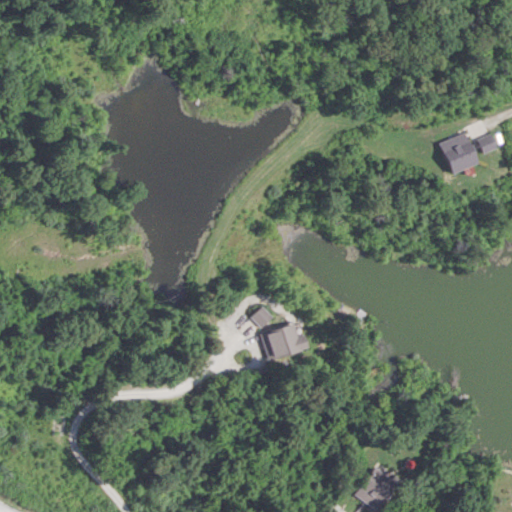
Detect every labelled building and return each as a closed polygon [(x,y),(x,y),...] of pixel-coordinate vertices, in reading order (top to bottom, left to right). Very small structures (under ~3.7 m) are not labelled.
[(234,0),(218,24),(260,51),(277,25),(237,0),(234,0)] [(437,143),(448,174),(474,165),(463,134),(437,143)] [(269,317),(259,306),(248,316),(258,327),(269,317)] [(300,348),(293,321),(259,331),(266,358),(300,348)] [(351,494),(373,510),(393,482),(370,466),(351,494)]
